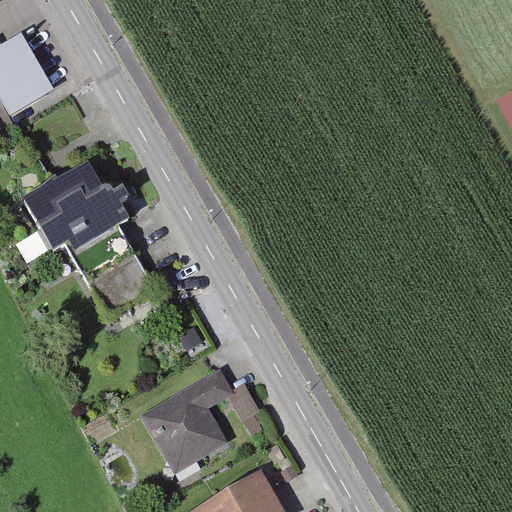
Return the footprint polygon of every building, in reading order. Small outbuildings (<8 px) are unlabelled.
[(22,39),(0,50),(0,102),(10,120),(54,94),(22,39)] [(511,99),(496,109),(511,136),(511,99)] [(158,296),(120,231),(131,225),(114,197),(112,194),(109,192),(106,192),(104,193),(90,167),(23,203),(53,257),(68,249),(110,322),(158,296)] [(204,345),(194,330),(178,339),(187,354),(204,345)] [(220,373),(141,418),(176,479),(230,447),(210,412),(230,401),(236,398),(233,394),(220,373)] [(245,387),(233,394),(236,398),(230,401),(251,440),(265,432),(258,417),(261,416),(245,387)] [(293,468),(282,475),(287,485),(299,478),(293,468)] [(282,511),(262,475),(198,511),(282,511)]
